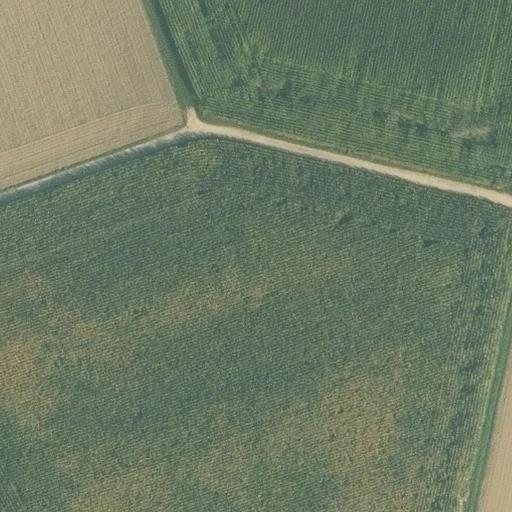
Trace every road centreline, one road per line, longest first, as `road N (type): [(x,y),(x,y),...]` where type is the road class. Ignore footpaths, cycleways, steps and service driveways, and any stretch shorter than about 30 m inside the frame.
road 1 (track): [(0,200),(198,132),(511,202)]
road 2 (track): [(198,132),(148,0)]
